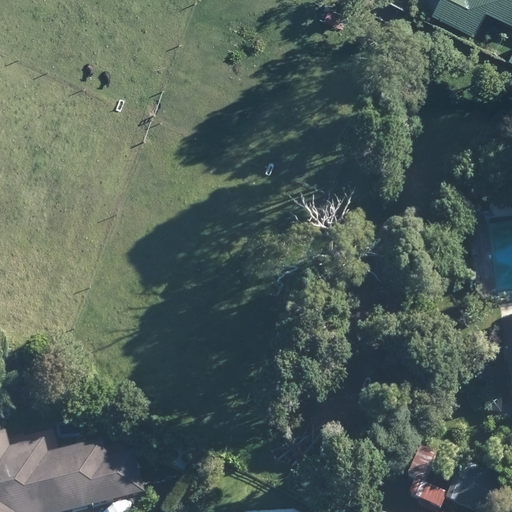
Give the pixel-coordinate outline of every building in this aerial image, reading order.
[(511,0),(433,0),(431,5),(427,14),(468,35),(480,12),(511,27),(511,0)] [(511,321),(509,322),(498,323),(509,402),(510,409),(511,409),(511,321)] [(16,448),(13,434),(12,431),(0,425),(0,511),(66,511),(142,492),(149,490),(139,452),(131,454),(114,458),(110,444),(109,440),(61,452),(53,454),(49,439),(16,448)] [(186,471),(196,453),(178,444),(169,462),(186,471)] [(470,469),(464,467),(457,464),(443,495),(420,485),(433,456),(423,452),(409,482),(411,483),(405,497),(435,511),(440,501),(465,511),(491,511),(493,508),(503,484),(470,469)]
